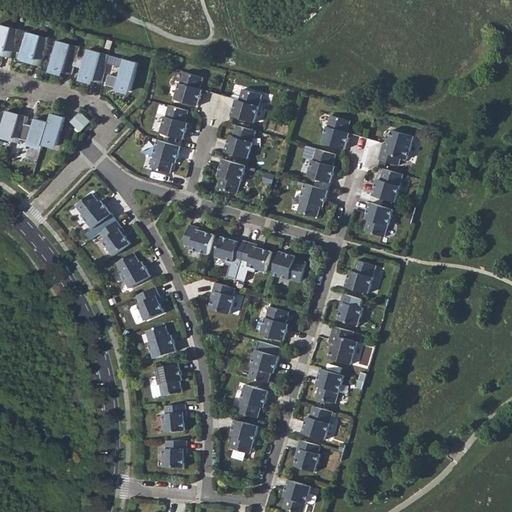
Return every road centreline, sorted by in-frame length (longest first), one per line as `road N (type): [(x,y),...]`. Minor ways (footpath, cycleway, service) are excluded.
road 1 (residential): [(207,495),(203,366),(169,263),(122,181)]
road 2 (residential): [(207,495),(253,501),(264,493),(336,245)]
road 3 (residential): [(22,222),(62,272),(98,351),(110,419),(108,483)]
road 4 (residential): [(89,151),(110,125),(89,101),(0,78)]
road 5 (residential): [(336,245),(189,200)]
